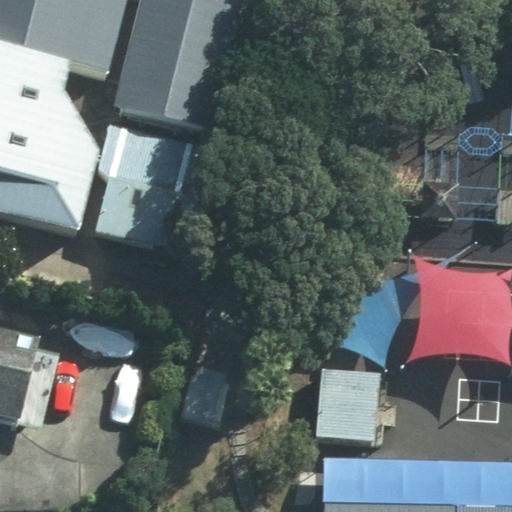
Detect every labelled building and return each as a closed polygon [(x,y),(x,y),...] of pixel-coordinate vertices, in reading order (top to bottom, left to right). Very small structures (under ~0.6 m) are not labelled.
[(0,0),(0,41),(124,79),(144,0),(0,0)] [(0,218),(98,237),(210,264),(263,0),(144,0),(124,79),(0,41),(0,218)] [(55,337),(0,324),(0,417),(36,425),(55,337)] [(231,435),(237,373),(192,368),(186,430),(231,435)] [(390,381),(323,376),(317,440),(385,445),(390,381)] [(511,511),(511,510),(316,495),(314,511),(511,511)]
